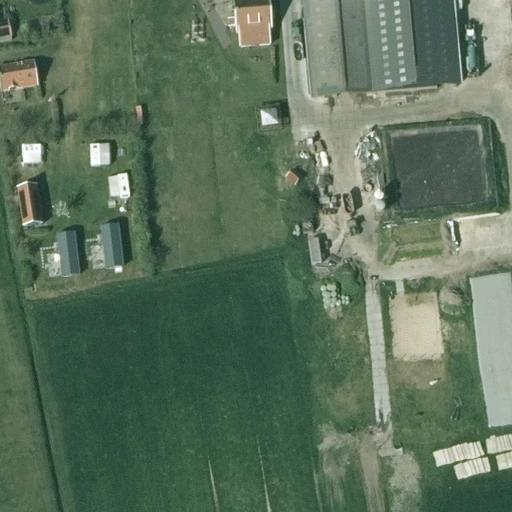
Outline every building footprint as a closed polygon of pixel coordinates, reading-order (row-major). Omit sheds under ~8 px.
[(270,33),(268,0),(238,3),(237,0),(213,0),(217,0),(231,0),(233,21),(227,22),(227,30),(234,30),(234,35),(237,35),(238,49),(268,47),(267,33),(270,33)] [(302,0),(302,4),(304,4),(312,97),(311,97),(311,101),(375,96),(456,89),(447,0),(302,0)] [(7,23),(0,24),(0,41),(10,39),(7,23)] [(33,65),(0,70),(0,92),(0,94),(37,88),(33,65)] [(137,98),(150,96),(148,89),(136,91),(137,98)] [(261,130),(279,129),(278,113),(271,113),(271,118),(261,119),(261,130)] [(293,188),(301,179),(291,170),(283,180),(293,188)] [(98,181),(99,193),(130,191),(129,179),(98,181)] [(42,227),(36,188),(16,191),(22,230),(42,227)] [(124,269),(119,226),(100,228),(105,272),(124,269)] [(80,278),(75,234),(56,237),(61,280),(80,278)]
